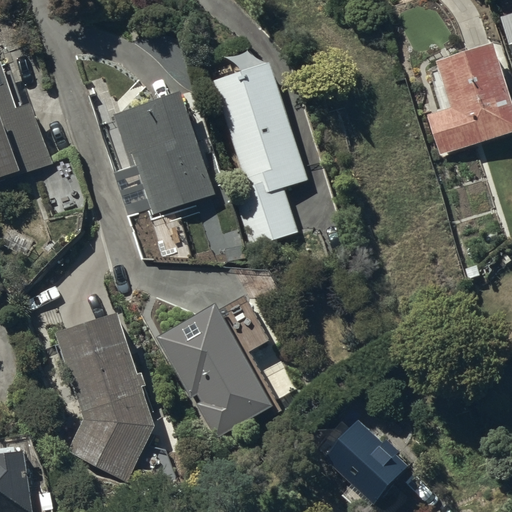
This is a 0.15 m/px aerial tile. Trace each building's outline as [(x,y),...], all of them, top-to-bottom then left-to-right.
[(511,9),(501,13),(511,45),(511,9)] [(511,127),(511,91),(494,37),(436,56),(439,64),(428,68),(441,107),(429,111),(442,151),(511,127)] [(34,98),(22,102),(6,55),(0,57),(0,172),(15,167),(17,173),(57,159),(34,98)] [(273,58),(217,78),(249,182),(232,187),(250,244),(300,228),(286,183),(310,176),(273,58)] [(217,188),(185,88),(114,111),(131,165),(114,170),(129,216),(217,188)] [(221,296),(160,331),(193,394),(201,390),(205,396),(200,399),(218,434),(277,399),(251,349),(273,337),(249,292),(225,304),(221,296)] [(125,306),(59,325),(85,415),(68,451),(131,480),(158,423),(145,381),(150,379),(146,365),(142,365),(125,306)] [(388,437),(364,413),(327,455),(356,480),(345,492),(362,507),(372,495),(378,500),(413,460),(401,449),(404,446),(391,434),(388,437)] [(0,511),(22,511),(35,511),(28,444),(0,447),(0,511)]
